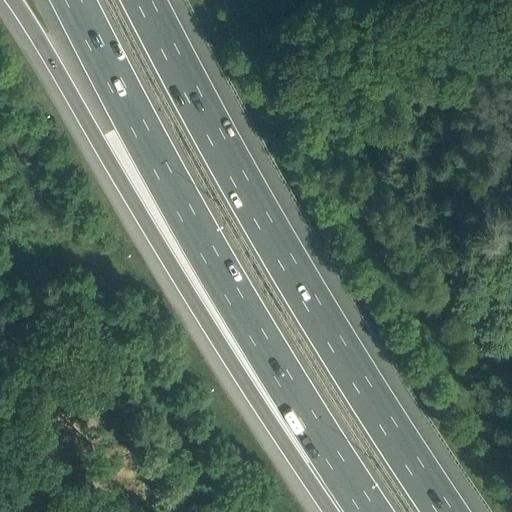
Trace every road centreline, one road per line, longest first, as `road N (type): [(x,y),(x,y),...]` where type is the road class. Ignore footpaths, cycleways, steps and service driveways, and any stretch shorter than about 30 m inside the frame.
road 1 (motorway): [(10,0),(330,511)]
road 2 (motorway): [(445,511),(239,183),(144,0)]
road 3 (motorway): [(73,0),(192,223),(369,511)]
